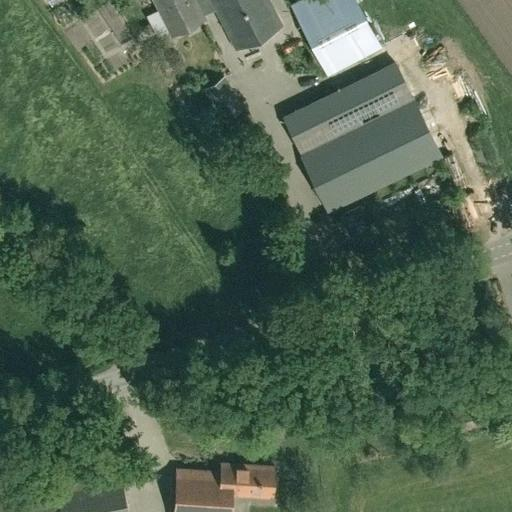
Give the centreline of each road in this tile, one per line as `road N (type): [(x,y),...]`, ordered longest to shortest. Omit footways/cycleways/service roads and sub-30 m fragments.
road 1 (tertiary): [(511,250),(137,374)]
road 2 (unclassified): [(137,374),(104,316),(0,209)]
road 3 (tertiary): [(137,374),(0,422)]
